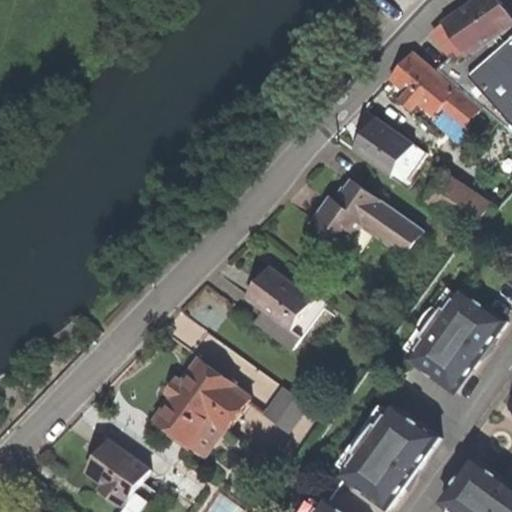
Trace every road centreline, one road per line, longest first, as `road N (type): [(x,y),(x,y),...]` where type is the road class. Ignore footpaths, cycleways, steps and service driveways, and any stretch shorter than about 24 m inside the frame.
road 1 (residential): [(451,0),(0,467)]
road 2 (residential): [(420,511),(511,364)]
